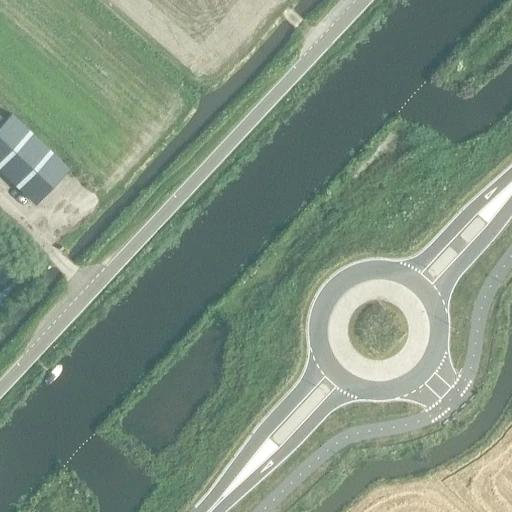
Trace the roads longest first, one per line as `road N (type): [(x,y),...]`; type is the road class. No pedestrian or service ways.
road 1 (unclassified): [(0,391),(363,0)]
road 2 (secondary): [(407,274),(373,267),(332,287),(316,327),(324,359)]
road 3 (secondary): [(324,359),(255,440),(237,482)]
road 4 (secondary): [(237,482),(283,451),(348,383)]
road 5 (secondary): [(511,178),(407,274)]
road 6 (unclassified): [(411,381),(500,469),(511,471)]
road 7 (secondary): [(429,294),(511,202)]
